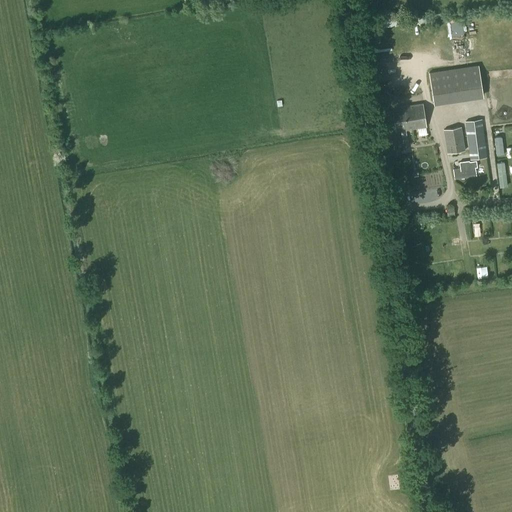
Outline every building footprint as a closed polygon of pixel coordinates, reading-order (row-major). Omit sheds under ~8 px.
[(429,73),(433,103),(453,100),(449,71),(429,73)] [(396,132),(425,127),(422,105),(393,110),(396,132)] [(469,160),(486,158),(481,120),(464,123),(469,160)] [(447,154),(464,151),(461,128),(444,130),(447,154)] [(402,150),(406,149),(405,146),(409,146),(408,138),(401,139),(402,150)] [(453,169),(454,180),(475,177),(475,167),(476,167),(476,161),(461,163),(461,168),(453,169)]
